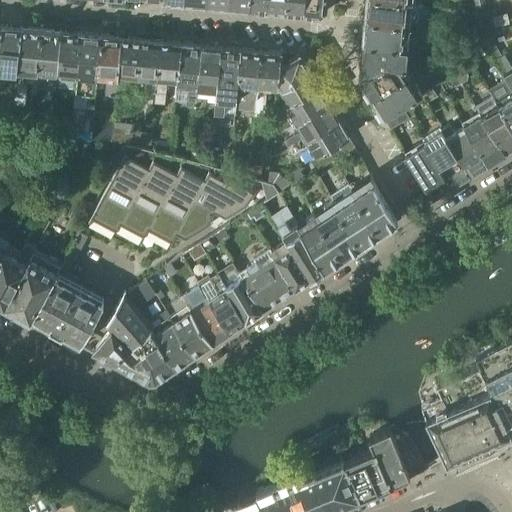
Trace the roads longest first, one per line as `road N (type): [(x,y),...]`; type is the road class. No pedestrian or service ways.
road 1 (residential): [(425,240),(157,408),(106,398),(0,336)]
road 2 (residential): [(0,2),(347,27)]
road 3 (residential): [(347,27),(341,94),(425,240)]
